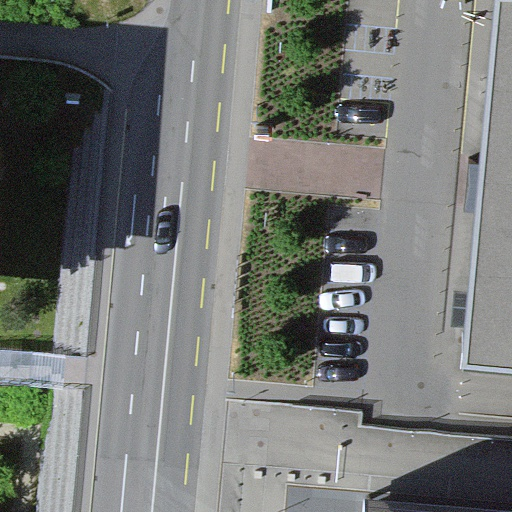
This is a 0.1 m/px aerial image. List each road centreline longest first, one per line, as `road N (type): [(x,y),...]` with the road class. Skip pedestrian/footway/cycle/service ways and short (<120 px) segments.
road 1 (primary): [(152,511),(201,0)]
road 2 (unknown): [(405,402),(469,462),(511,472)]
